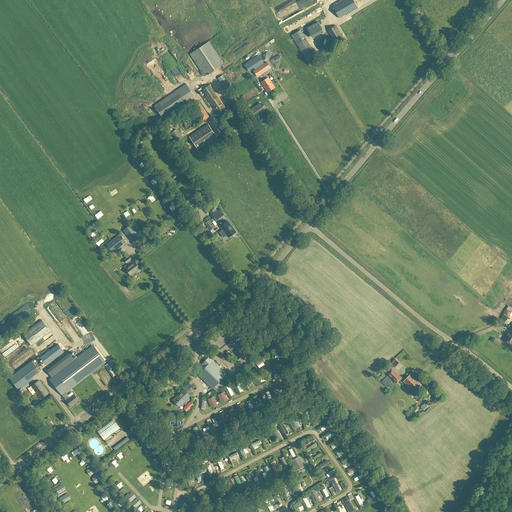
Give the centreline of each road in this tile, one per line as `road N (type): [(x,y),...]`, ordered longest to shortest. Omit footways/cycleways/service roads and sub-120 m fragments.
road 1 (tertiary): [(0,485),(237,301),(309,224)]
road 2 (unclassified): [(309,224),(511,386)]
road 3 (tertiary): [(309,224),(446,64)]
road 4 (track): [(236,102),(313,219)]
road 5 (track): [(266,95),(332,197)]
